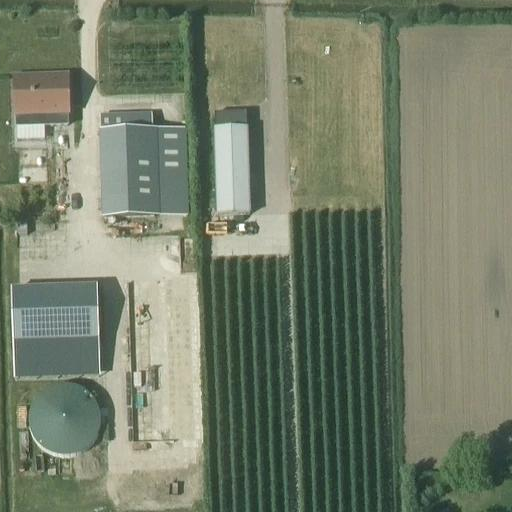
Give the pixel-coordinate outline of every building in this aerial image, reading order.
[(35,78),(15,78),(15,116),(16,116),(17,142),(45,142),(45,128),(68,127),(68,115),(69,115),(69,81),(36,82),(35,78)] [(249,217),(246,115),(214,116),(217,218),(249,217)] [(151,118),(102,119),(103,221),(154,219),(187,218),(184,133),(151,134),(151,118)] [(97,289),(14,291),(15,340),(99,338),(97,289)] [(143,352),(144,363),(171,362),(170,350),(143,352)] [(58,459),(71,459),(81,456),(89,451),(96,443),(101,434),(102,424),(101,413),(96,403),(88,394),(78,388),(66,386),(54,388),(44,393),(35,401),(30,412),(29,424),(31,436),(37,447),(47,455),(58,459)]
